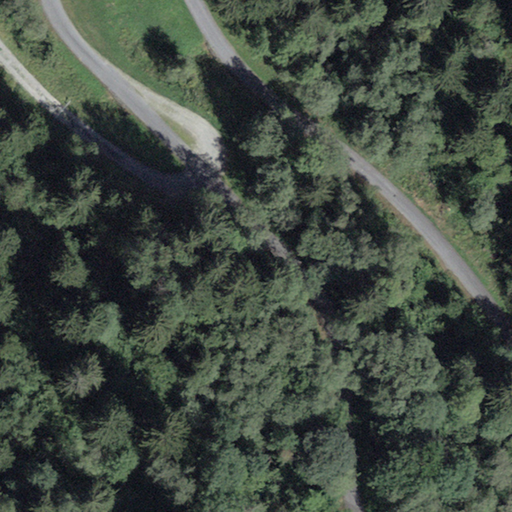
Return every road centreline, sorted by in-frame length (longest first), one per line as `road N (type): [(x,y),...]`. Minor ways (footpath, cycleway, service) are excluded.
road 1 (unclassified): [(60,0),(85,42),(264,221),(321,296),(343,371),(365,511)]
road 2 (unclassified): [(511,334),(421,221),(226,53),(194,0)]
road 3 (track): [(223,180),(203,188),(166,182),(76,124),(0,49)]
